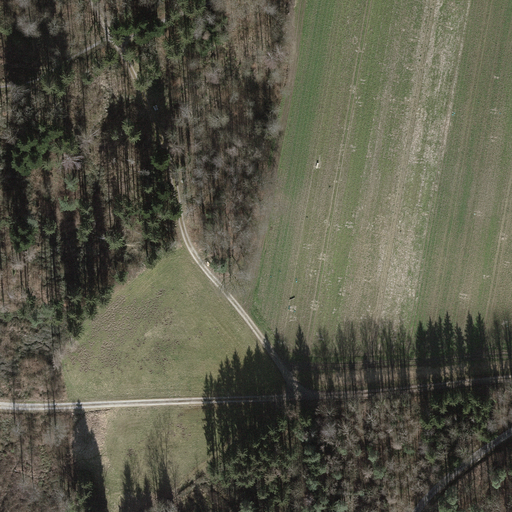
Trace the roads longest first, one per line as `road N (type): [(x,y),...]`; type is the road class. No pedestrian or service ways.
road 1 (track): [(511,378),(394,391),(0,406)]
road 2 (track): [(295,395),(290,377),(187,245),(163,131),(113,37)]
road 3 (residential): [(511,431),(456,470),(418,511)]
